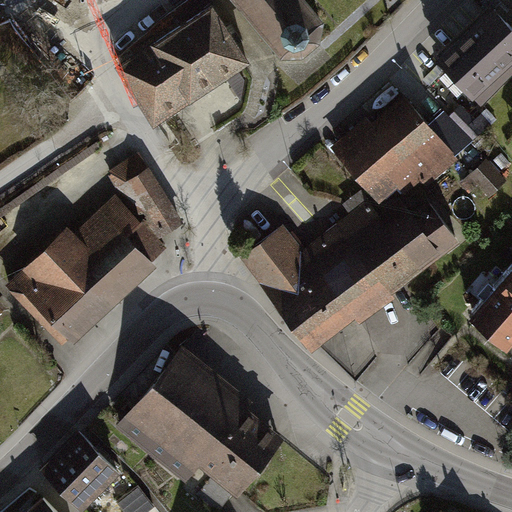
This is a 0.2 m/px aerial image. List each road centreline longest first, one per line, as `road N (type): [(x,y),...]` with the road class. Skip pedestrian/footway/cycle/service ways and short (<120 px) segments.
road 1 (residential): [(437,0),(364,76),(199,212)]
road 2 (tertiary): [(0,481),(172,306),(216,297)]
road 3 (residential): [(0,184),(120,103),(199,212)]
road 4 (tertiary): [(216,297),(238,306),(307,379),(403,453)]
